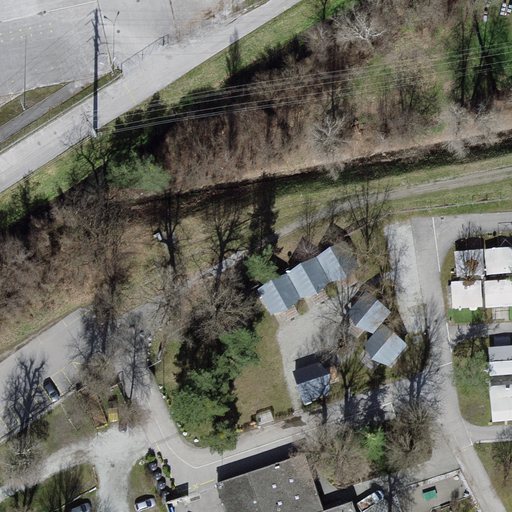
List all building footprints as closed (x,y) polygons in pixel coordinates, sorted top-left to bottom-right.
[(511,228),(491,229),(493,269),(511,267),(511,228)] [(486,244),(457,245),(458,269),(487,268),(486,244)] [(346,245),(320,260),(334,285),(360,270),(346,245)] [(317,261),(291,276),(305,301),(331,286),(317,261)] [(489,302),(511,301),(511,276),(488,278),(489,302)] [(287,278),(261,292),(275,317),(301,303),(287,278)] [(484,302),(485,282),(454,281),(453,302),(484,302)] [(367,290),(349,313),(371,331),(390,308),(367,290)] [(383,328),(365,351),(387,369),(406,346),(383,328)] [(511,340),(489,342),(491,370),(511,369),(511,340)] [(322,366),(293,373),(301,401),(330,393),(322,366)] [(511,378),(491,380),(493,416),(511,415),(511,378)] [(323,511),(306,457),(217,485),(225,511),(364,511),(361,502),(329,511),(323,511)]
